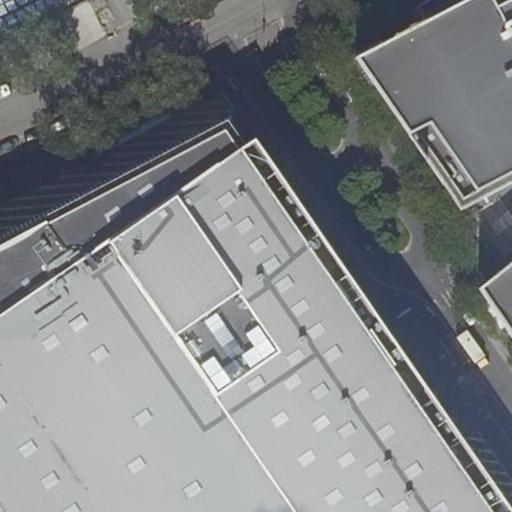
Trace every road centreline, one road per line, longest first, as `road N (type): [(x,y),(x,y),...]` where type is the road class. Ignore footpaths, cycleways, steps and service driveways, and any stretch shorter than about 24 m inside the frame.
road 1 (unknown): [(242,208),(55,340),(0,395)]
road 2 (secondary): [(0,118),(210,19)]
road 3 (unknown): [(361,376),(242,208)]
road 4 (unknown): [(282,511),(350,468),(373,441),(380,423),(361,376)]
road 5 (unclassified): [(210,19),(313,171)]
road 6 (unclassified): [(313,171),(382,266),(429,278)]
road 7 (unclassified): [(362,139),(273,0)]
road 8 (unclassified): [(429,278),(424,231),(362,139)]
road 9 (unclassified): [(511,397),(429,278)]
